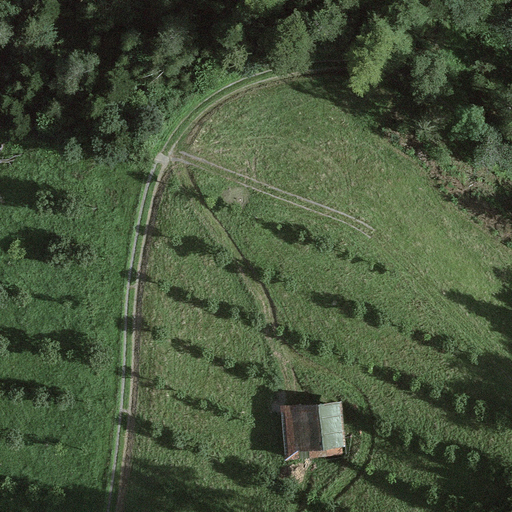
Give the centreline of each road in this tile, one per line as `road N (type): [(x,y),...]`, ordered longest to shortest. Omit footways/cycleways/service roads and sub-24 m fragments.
road 1 (track): [(113,511),(148,201),(176,134),(199,111),(283,71),(366,66),(412,85),(511,160)]
road 2 (track): [(167,150),(374,235)]
